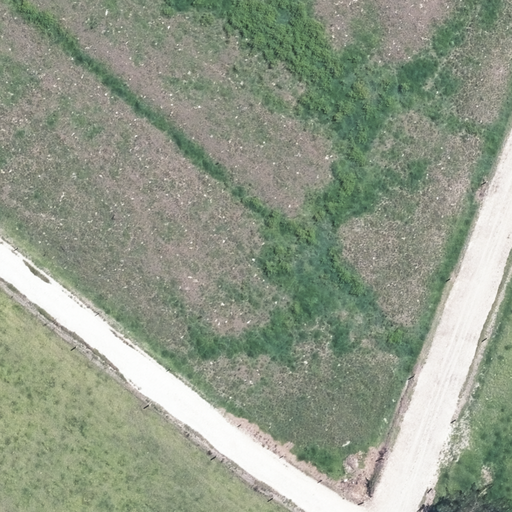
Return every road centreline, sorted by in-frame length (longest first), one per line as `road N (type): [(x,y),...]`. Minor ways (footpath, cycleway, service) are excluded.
road 1 (track): [(0,259),(243,459),(339,511)]
road 2 (track): [(394,511),(511,198)]
